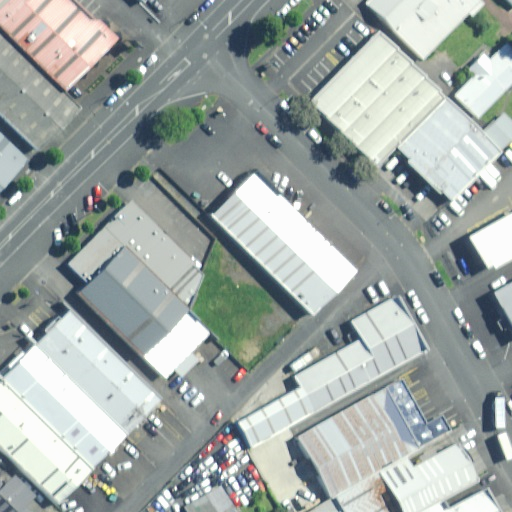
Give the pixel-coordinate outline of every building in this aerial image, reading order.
[(71,0),(0,0),(0,31),(59,91),(111,39),(71,0)] [(467,0),(359,0),(359,1),(415,56),(469,1),(467,0)] [(511,0),(495,0),(507,11),(511,5),(511,0)] [(437,98),(352,16),(284,85),(369,167),(387,149),(437,98)] [(0,31),(0,116),(33,150),(76,108),(59,91),(0,31)] [(511,63),(493,46),(485,54),(481,50),(458,74),(462,78),(447,93),(471,117),(511,74),(511,63)] [(489,148),(437,98),(387,149),(399,161),(395,165),(426,195),(430,191),(439,200),(489,148)] [(0,170),(9,161),(0,152),(0,170)] [(241,176),(199,217),(299,317),(341,276),(241,176)] [(150,383),(161,372),(169,380),(185,364),(177,355),(198,335),(176,312),(194,277),(123,206),(91,237),(92,237),(59,270),(77,288),(67,299),(150,383)] [(511,208),(455,243),(472,272),(478,268),(481,273),(511,254),(511,208)] [(511,279),(482,296),(509,344),(511,342),(511,279)] [(239,338),(244,334),(254,325),(257,328),(274,313),(248,285),(234,298),(226,289),(208,305),(239,338)] [(417,353),(403,328),(387,298),(340,324),(350,344),(283,379),(289,390),(227,424),(240,447),(308,411),(417,353)] [(66,313),(29,348),(118,438),(155,402),(66,313)] [(263,354),(246,336),(231,349),(248,368),(263,354)] [(29,348),(0,377),(0,386),(84,471),(118,438),(29,348)] [(436,415),(423,422),(400,379),(290,437),(324,500),(371,474),(404,458),(447,435),(436,415)] [(0,386),(0,451),(52,504),(84,471),(0,386)] [(381,493),(391,511),(412,511),(469,482),(451,446),(409,468),(404,458),(371,474),(381,493)] [(371,474),(324,500),(330,511),(383,511),(375,496),(381,493),(371,474)] [(235,511),(220,483),(182,504),(186,511),(235,511)] [(486,511),(475,490),(434,511),(424,511),(422,507),(413,511),(486,511)] [(0,511),(20,511),(0,491),(0,511)] [(300,511),(330,511),(324,500),(300,511)]
